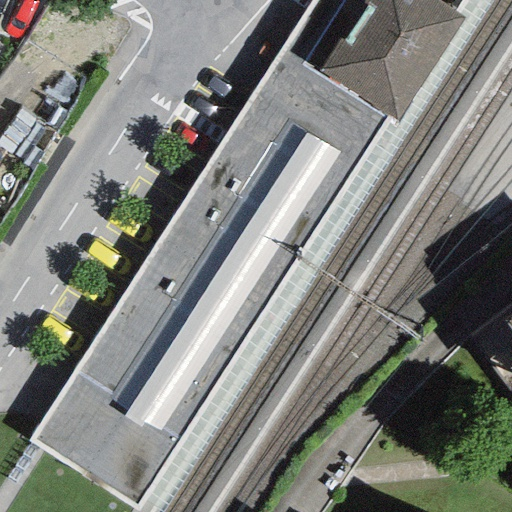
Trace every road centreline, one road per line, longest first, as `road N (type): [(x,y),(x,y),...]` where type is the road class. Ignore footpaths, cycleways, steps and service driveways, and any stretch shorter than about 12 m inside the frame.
road 1 (residential): [(200,21),(0,315)]
road 2 (unknown): [(281,511),(392,373),(473,291),(511,264)]
